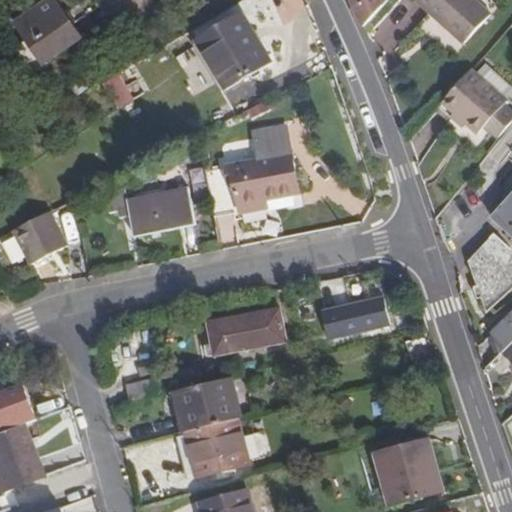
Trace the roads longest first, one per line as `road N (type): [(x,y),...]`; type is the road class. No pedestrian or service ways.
road 1 (residential): [(69,312),(418,234)]
road 2 (residential): [(510,511),(418,234)]
road 3 (residential): [(418,234),(387,125),(333,0)]
road 4 (residential): [(69,312),(119,511)]
